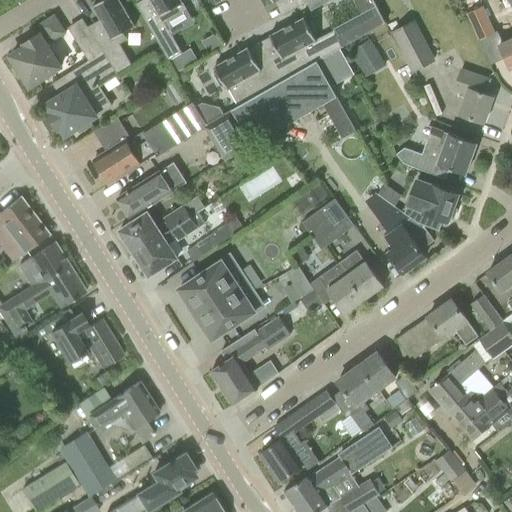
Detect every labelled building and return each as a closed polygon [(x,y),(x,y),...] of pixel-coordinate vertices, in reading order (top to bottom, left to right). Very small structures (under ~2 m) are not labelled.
[(123,33),(135,26),(119,0),(97,0),(99,3),(92,7),(103,25),(90,32),(104,53),(117,74),(132,65),(120,44),(127,40),(123,33)] [(187,10),(183,3),(181,0),(149,0),(151,1),(138,8),(168,61),(170,60),(182,53),(165,23),(187,10)] [(279,54),(269,59),(281,82),(317,61),(339,49),(384,24),(371,0),(363,0),(357,4),(363,16),(316,41),(313,35),(316,33),(311,23),(307,24),(304,18),(270,35),(279,54)] [(312,0),(307,3),(311,10),(329,0),(312,0)] [(480,42),(495,34),(483,7),(467,14),(480,42)] [(46,45),(65,33),(54,16),(39,26),(44,33),(40,35),(39,34),(24,43),(26,46),(11,56),(30,86),(60,67),(46,45)] [(104,53),(90,32),(83,20),(69,28),(90,61),(104,53)] [(413,73),(435,61),(414,21),(391,33),(413,73)] [(511,22),(496,29),(502,43),(499,45),(502,51),(510,70),(511,68),(511,22)] [(365,78),(386,66),(370,39),(350,52),(365,78)] [(269,59),(258,65),(248,47),(215,67),(228,90),(229,90),(239,106),(281,82),(269,59)] [(182,53),(170,60),(177,72),(197,61),(190,49),(182,53)] [(118,75),(117,74),(104,53),(90,61),(70,74),(78,85),(47,105),(51,113),(48,115),(58,130),(61,128),(66,135),(96,116),(88,103),(103,93),(98,87),(118,75)] [(233,109),(254,145),(255,147),(321,105),(342,139),(356,131),(317,61),(281,82),(239,106),(233,109)] [(187,68),(178,73),(183,83),(189,80),(190,74),(187,68)] [(489,80),(470,73),(460,70),(453,90),(465,94),(458,115),(484,124),(494,98),(484,94),(489,80)] [(129,138),(106,153),(93,161),(108,184),(156,154),(158,157),(206,127),(205,126),(207,125),(192,102),(142,135),(140,133),(130,139),(129,138)] [(254,145),(233,109),(207,125),(205,126),(206,127),(227,161),(254,145)] [(477,144),(458,138),(431,128),(422,154),(404,148),(396,155),(405,166),(445,180),(449,169),(466,175),(477,144)] [(130,219),(185,184),(173,163),(117,198),(130,219)] [(275,167),(241,185),(249,200),(283,183),(275,167)] [(417,179),(405,214),(420,225),(425,226),(439,231),(443,220),(449,222),(450,219),(453,220),(457,210),(454,209),(459,195),(417,179)] [(376,193),(365,200),(397,245),(387,252),(388,253),(403,273),(425,257),(421,250),(431,244),(434,241),(424,227),(425,226),(420,225),(405,214),(400,210),(394,206),(377,194),(376,193)] [(134,254),(205,208),(198,196),(163,219),(166,223),(159,227),(149,211),(119,231),(134,254)] [(0,248),(11,263),(48,235),(20,198),(0,212),(0,248)] [(322,250),(355,226),(334,199),(302,222),(322,250)] [(198,213),(205,208),(134,254),(149,277),(178,258),(169,243),(176,239),(178,242),(206,224),(198,213)] [(194,262),(233,234),(226,225),(187,252),(194,262)] [(54,243),(19,266),(27,278),(32,287),(68,265),(54,243)] [(302,248),(293,254),(300,264),(308,259),(302,248)] [(366,262),(365,263),(357,251),(338,264),(346,276),(347,276),(364,300),(383,287),(366,262)] [(511,305),(511,255),(511,256),(511,257),(489,273),(488,272),(488,273),(502,292),(502,291),(502,290),(511,282),(511,299),(509,302),(511,305)] [(195,315),(247,282),(230,256),(179,289),(195,315)] [(347,276),(346,276),(338,264),(310,284),(321,301),(331,294),(346,314),(364,300),(347,276)] [(60,309),(85,292),(68,265),(32,287),(2,306),(0,307),(0,314),(19,342),(28,336),(24,329),(32,323),(25,312),(51,294),(60,309)] [(301,297),(313,290),(298,266),(286,273),(301,297)] [(212,341),(263,307),(247,282),(195,315),(212,341)] [(503,321),(484,296),(471,305),(490,331),(503,322),(503,321)] [(467,321),(468,321),(452,300),(397,339),(413,362),(456,331),(466,345),(478,336),(467,321)] [(87,326),(88,325),(81,313),(49,333),(68,365),(88,353),(81,341),(84,339),(102,369),(123,356),(101,320),(88,327),(87,326)] [(267,350),(289,336),(278,319),(232,349),(235,355),(227,361),(211,372),(233,405),(258,388),(242,364),(265,348),(267,350)] [(481,338),(479,340),(492,358),(511,344),(511,334),(503,322),(490,331),(490,332),(481,338)] [(445,377),(430,390),(452,416),(460,409),(459,407),(463,402),(461,400),(468,394),(471,391),(483,396),(493,387),(479,369),(485,364),(492,358),(479,340),(472,345),(476,350),(445,377)] [(396,378),(390,369),(378,353),(360,365),(379,391),(396,378)] [(361,404),(379,391),(360,365),(337,382),(344,390),(332,398),(347,418),(350,416),(361,430),(372,422),(366,413),(367,412),(361,404)] [(406,375),(395,383),(400,389),(401,391),(407,399),(418,391),(406,375)] [(145,421),(159,413),(139,382),(112,400),(113,401),(89,416),(98,429),(121,414),(141,444),(154,435),(145,421)] [(460,409),(452,416),(473,440),(491,424),(498,433),(511,422),(511,407),(503,396),(507,392),(499,383),(493,388),(493,387),(483,396),(471,391),(468,394),(461,400),(463,402),(459,407),(460,409)] [(318,416),(310,404),(309,403),(274,428),(282,439),(259,454),(279,483),(303,466),(285,440),(318,416)] [(395,411),(385,417),(392,427),(402,421),(395,411)] [(347,418),(341,423),(351,437),(361,430),(350,416),(347,418)] [(87,498),(114,481),(85,432),(57,449),(87,498)] [(371,435),(338,457),(340,459),(312,477),(310,475),(284,492),(297,511),(318,511),(330,505),(322,494),(350,475),(351,476),(395,446),(394,445),(383,453),(371,435)] [(465,471),(459,464),(448,452),(435,464),(452,482),(465,471)] [(175,488),(177,487),(194,477),(190,470),(192,469),(183,455),(153,474),(158,482),(109,511),(144,511),(178,492),(175,488)] [(35,511),(78,486),(65,464),(21,490),(35,511)] [(350,511),(379,494),(375,487),(370,479),(349,491),(350,492),(340,498),(347,511),(350,511)] [(220,511),(210,494),(184,511),(181,507),(173,511),(220,511)] [(68,511),(99,511),(90,497),(68,510),(68,511)]
